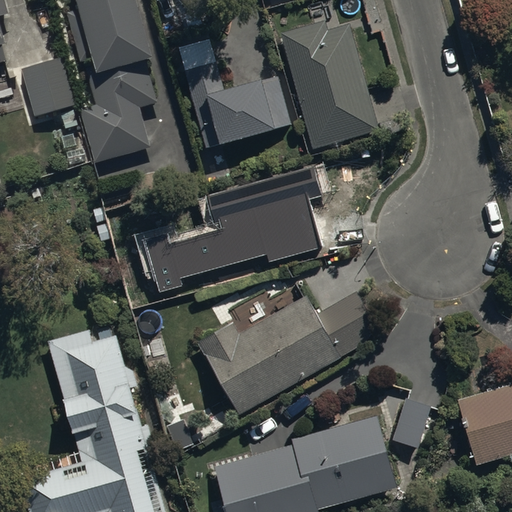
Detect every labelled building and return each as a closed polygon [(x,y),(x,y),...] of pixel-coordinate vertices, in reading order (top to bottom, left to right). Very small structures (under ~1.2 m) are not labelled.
[(148,50),(134,0),(73,0),(76,7),(64,10),(78,59),(80,59),(93,102),(77,106),(92,159),(149,143),(137,103),(157,97),(144,51),(148,50)] [(326,18),(281,30),(312,144),(380,126),(351,20),(328,27),(326,18)] [(60,54),(19,66),(32,113),(73,102),(60,54)] [(206,145),(292,121),(277,67),(223,82),(215,55),(183,64),(206,145)] [(72,107),(59,111),(64,126),(76,122),(72,107)] [(268,262),(321,247),(307,199),(321,195),(313,167),(208,198),(217,229),(170,243),(167,234),(144,240),(159,292),(182,285),(180,279),(266,254),(268,262)] [(382,329),(357,287),(319,309),(343,351),(382,329)] [(341,353),(306,292),(239,330),(232,318),(198,337),(240,410),(341,353)] [(90,326),(48,338),(82,459),(22,476),(31,511),(80,511),(108,504),(110,511),(167,511),(116,331),(93,337),(90,326)] [(511,379),(458,395),(477,460),(511,449),(511,379)] [(433,397),(409,389),(395,433),(419,440),(433,397)] [(319,511),(318,506),(398,484),(378,411),(291,435),(293,440),(213,462),(224,501),(217,503),(218,511),(319,511)] [(193,439),(184,415),(168,422),(177,446),(193,439)]
